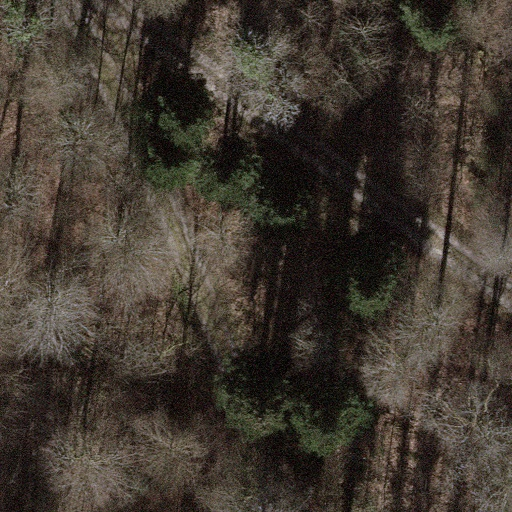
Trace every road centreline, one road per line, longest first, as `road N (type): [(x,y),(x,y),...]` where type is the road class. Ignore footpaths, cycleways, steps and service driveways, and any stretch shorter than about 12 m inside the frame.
road 1 (track): [(77,0),(234,346),(278,511)]
road 2 (track): [(100,0),(511,301)]
